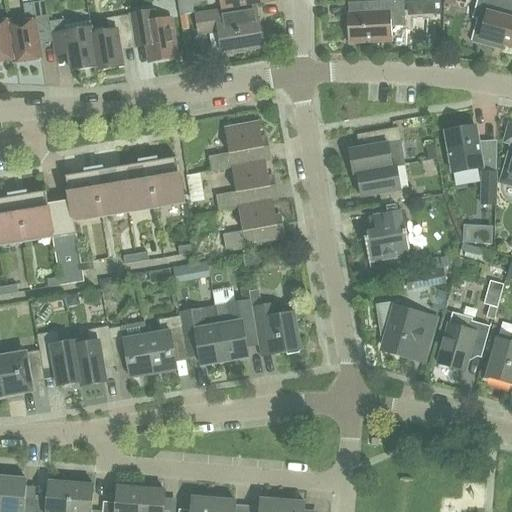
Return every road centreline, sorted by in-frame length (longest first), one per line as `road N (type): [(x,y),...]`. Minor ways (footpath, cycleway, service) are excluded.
road 1 (residential): [(0,437),(353,396)]
road 2 (residential): [(353,396),(304,81)]
road 3 (residential): [(0,110),(304,81)]
road 4 (residential): [(304,81),(381,75),(511,91)]
road 5 (residential): [(353,396),(511,436)]
